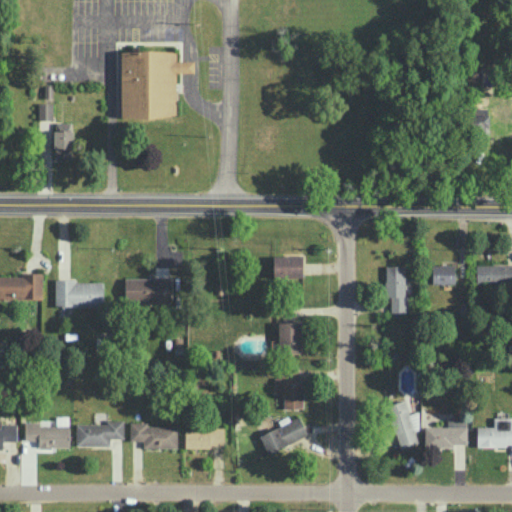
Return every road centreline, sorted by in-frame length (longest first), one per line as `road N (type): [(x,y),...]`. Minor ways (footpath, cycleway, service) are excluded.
road 1 (tertiary): [(0,203),(511,204)]
road 2 (residential): [(0,492),(511,493)]
road 3 (residential): [(346,511),(346,205)]
road 4 (residential): [(230,0),(223,203)]
